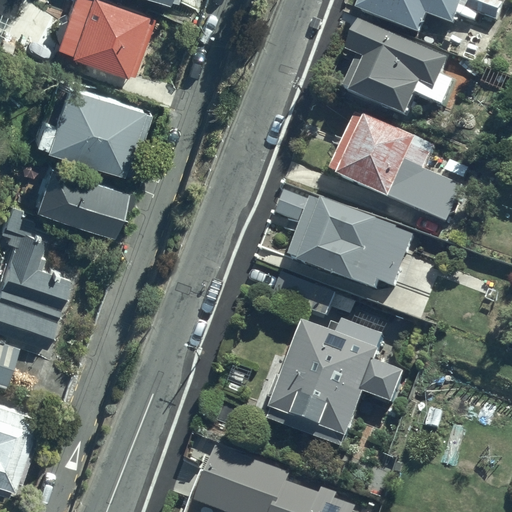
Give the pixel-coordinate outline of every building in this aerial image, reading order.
[(147,6),(131,0),(68,0),(63,14),(61,13),(54,20),(54,32),(57,34),(55,38),(69,43),(68,45),(132,69),(153,11),(146,9),(147,6)] [(468,0),(365,0),(360,13),(424,37),(430,19),(458,29),(468,0)] [(449,62),(364,28),(353,56),(370,63),(356,97),(409,118),(422,85),(437,91),(449,62)] [(43,133),(42,135),(120,166),(121,164),(128,167),(151,108),(143,105),(144,102),(67,72),(51,112),(40,108),(32,128),(43,133)] [(427,173),(437,149),(358,115),(333,175),(451,225),(466,190),(427,173)] [(47,149),(30,193),(110,224),(120,198),(130,202),(137,184),(47,149)] [(401,230),(325,201),(324,205),(314,201),(313,205),(288,195),(278,220),(303,229),(291,260),(379,294),(383,285),(396,290),(416,239),(400,233),(401,230)] [(13,240),(5,263),(0,261),(0,327),(43,343),(68,273),(34,261),(49,219),(20,209),(22,203),(9,199),(0,224),(0,227),(7,230),(4,237),(13,240)] [(339,290),(284,269),(273,296),(329,317),(333,306),(351,313),(356,299),(338,293),(339,290)] [(338,336),(306,324),(284,383),(280,382),(272,402),(275,403),(272,412),(276,413),(272,424),(344,451),(347,442),(350,442),(367,396),(397,407),(409,376),(378,364),(387,338),(343,322),(338,336)] [(0,379),(4,381),(17,342),(0,335),(0,379)] [(0,484),(4,486),(7,479),(10,480),(13,472),(18,474),(40,416),(33,414),(36,407),(0,393),(0,484)] [(295,480),(221,450),(198,508),(208,511),(359,511),(338,504),(340,500),(326,495),(324,500),(292,487),(295,480)]
